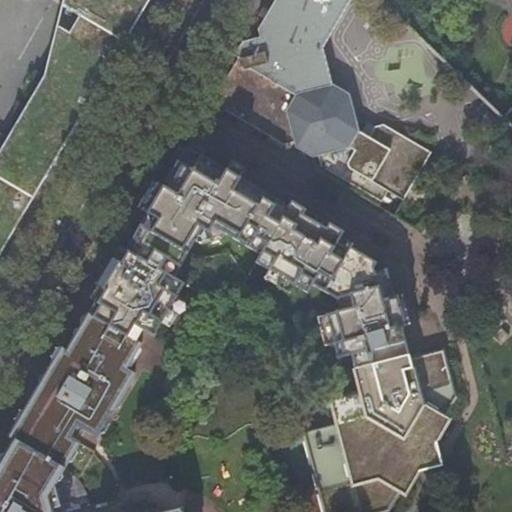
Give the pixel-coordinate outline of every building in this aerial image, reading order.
[(0,0),(0,255),(20,222),(64,147),(111,67),(150,0),(86,0),(78,13),(94,23),(86,37),(85,39),(83,38),(58,82),(49,77),(39,114),(38,115),(30,109),(20,147),(19,148),(10,143),(0,178),(0,0)] [(78,13),(86,0),(80,0),(58,82),(83,38),(85,39),(86,37),(94,23),(78,13)] [(324,51),(354,0),(269,0),(251,31),(253,41),(242,46),(235,58),(238,60),(238,62),(229,77),(226,82),(222,80),(216,91),(209,102),(220,115),(284,153),(298,150),(314,159),(317,172),(330,168),(332,181),(379,209),(389,193),(405,202),(430,160),(384,133),(375,134),(371,140),(362,134),(350,99),(333,89),(324,51)] [(392,302),(385,274),(373,277),(371,273),(375,268),(347,251),(348,246),(337,240),(339,233),(327,226),(323,232),(298,218),(302,211),(288,203),(284,209),(280,207),(237,181),(239,174),(236,172),(227,167),(223,172),(200,158),(202,152),(190,146),(186,153),(178,149),(171,162),(175,164),(176,166),(174,169),(163,188),(157,186),(142,210),(148,214),(141,225),(125,252),(120,249),(119,250),(111,263),(91,298),(91,299),(95,302),(88,315),(134,343),(142,330),(152,336),(182,286),(171,279),(192,243),(195,241),(203,244),(219,240),(225,233),(260,253),(261,254),(257,262),(306,292),(312,284),(338,300),(343,312),(329,317),(341,358),(356,354),(360,368),(406,356),(399,332),(403,328),(396,303),(392,302)] [(125,369),(139,345),(134,343),(88,315),(66,353),(60,349),(59,351),(9,436),(15,440),(0,464),(0,511),(181,511),(181,508),(165,511),(159,511),(156,503),(149,504),(146,497),(140,494),(135,496),(131,503),(124,505),(125,511),(52,511),(51,508),(61,505),(60,501),(57,484),(65,470),(79,445),(75,440),(82,429),(91,434),(98,434),(132,374),(125,369)] [(412,361),(410,355),(406,356),(360,368),(367,393),(338,401),(344,426),(311,434),(330,511),(380,511),(390,510),(402,489),(408,492),(447,428),(448,426),(443,422),(456,401),(444,353),(412,361)] [(65,470),(57,484),(60,501),(71,499),(76,501),(85,500),(84,497),(84,491),(82,486),(80,481),(76,477),(71,472),(65,470)]
